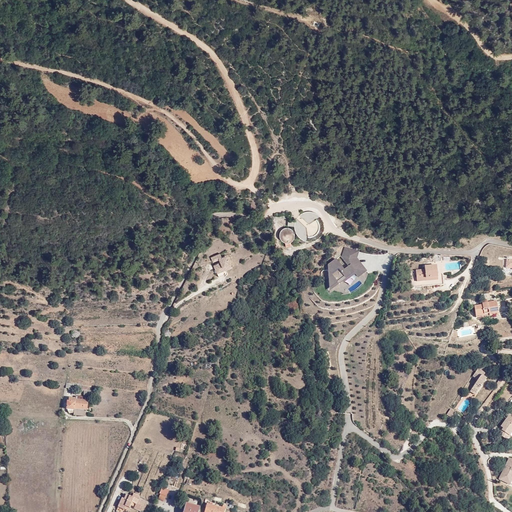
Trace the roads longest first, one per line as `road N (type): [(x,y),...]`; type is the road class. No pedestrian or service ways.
road 1 (residential): [(276,207),(264,217),(211,219),(161,318),(149,393),(99,511)]
road 2 (track): [(0,58),(97,82),(162,109),(221,173),(248,181)]
road 3 (residential): [(276,207),(310,203),(335,231),(398,251),(472,253),(487,241),(511,244)]
road 4 (track): [(248,181),(257,158),(212,53),(128,0)]
